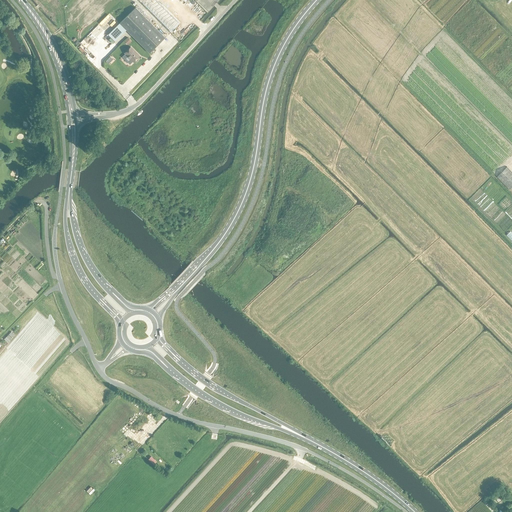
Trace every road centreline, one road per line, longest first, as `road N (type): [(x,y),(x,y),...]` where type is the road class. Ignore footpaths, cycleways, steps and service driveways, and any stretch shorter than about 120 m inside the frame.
road 1 (residential): [(484,379),(404,447),(313,364),(300,325),(332,226)]
road 2 (secondary): [(316,0),(270,74),(240,207),(173,292)]
road 3 (residential): [(332,226),(389,72),(449,0)]
road 4 (unclassified): [(307,451),(178,415),(98,369)]
road 5 (unclassified): [(72,118),(139,103),(235,0)]
road 6 (secondary): [(163,363),(228,409),(305,437)]
road 7 (secondary): [(305,437),(173,354)]
road 8 (unclassified): [(98,369),(66,302),(55,227)]
road 9 (secondary): [(414,511),(305,437)]
road 10 (secondary): [(72,118),(51,42),(21,0)]
